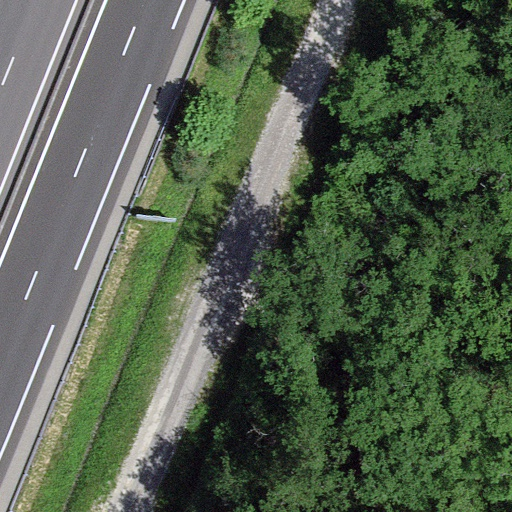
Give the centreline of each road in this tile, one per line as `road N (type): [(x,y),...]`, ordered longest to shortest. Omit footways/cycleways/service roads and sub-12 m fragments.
road 1 (track): [(132,511),(342,0)]
road 2 (trunk): [(0,402),(160,0)]
